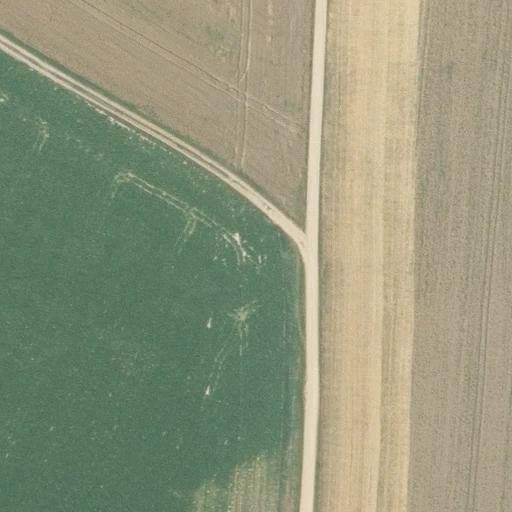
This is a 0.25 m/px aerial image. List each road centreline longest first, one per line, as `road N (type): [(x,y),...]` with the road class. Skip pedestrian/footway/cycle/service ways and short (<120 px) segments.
road 1 (track): [(0,39),(248,190),(308,250)]
road 2 (track): [(305,511),(308,250)]
road 3 (track): [(308,250),(313,0)]
